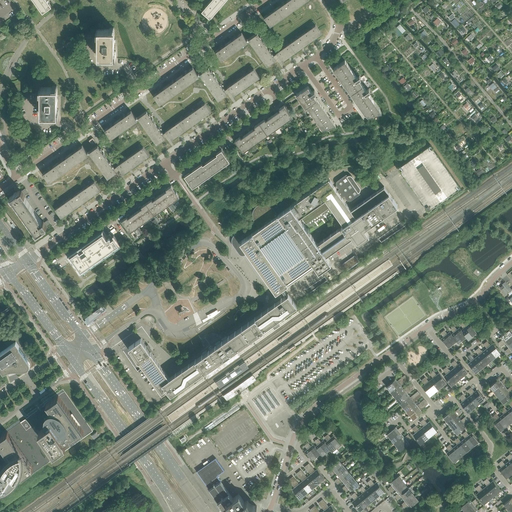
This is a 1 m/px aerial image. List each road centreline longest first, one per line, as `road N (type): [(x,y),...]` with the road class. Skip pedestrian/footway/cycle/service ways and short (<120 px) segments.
road 1 (residential): [(27,260),(329,46),(338,26)]
road 2 (residential): [(16,177),(267,0)]
road 3 (residential): [(154,305),(163,326),(180,331),(236,301),(244,284),(200,243),(155,274),(150,287)]
road 4 (secondary): [(206,511),(91,352)]
road 5 (secondary): [(75,364),(181,511)]
road 6 (unclassified): [(290,444),(307,413),(390,351)]
